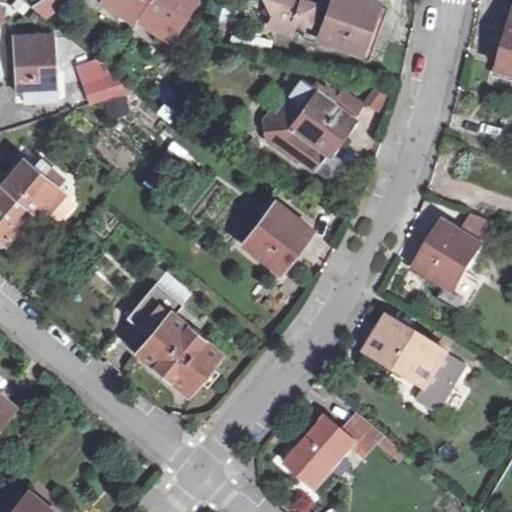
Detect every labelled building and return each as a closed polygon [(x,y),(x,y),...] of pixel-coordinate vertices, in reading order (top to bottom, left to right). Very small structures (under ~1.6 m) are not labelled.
[(37,8),(48,17),(64,6),(59,0),(42,0),(37,4),(34,6),(37,8)] [(107,0),(104,4),(122,15),(125,11),(139,20),(157,32),(159,27),(174,37),(197,0),(107,0)] [(268,0),(276,17),(296,24),(294,30),(305,35),(304,41),(318,46),(321,38),(332,9),(323,6),(325,0),(268,0)] [(374,0),(334,0),(332,9),(321,38),(364,53),(376,20),(387,24),(393,9),(381,5),(382,3),(374,0)] [(325,0),(323,6),(332,9),(334,0),(325,0)] [(43,23),(48,17),(37,8),(31,14),(43,23)] [(272,27),(293,34),(294,30),(296,24),(276,17),(272,27)] [(376,20),(364,53),(375,58),(387,24),(376,20)] [(159,27),(157,32),(171,40),(174,37),(159,27)] [(17,36),(19,93),(30,92),(31,103),(59,101),(55,33),(17,36)] [(511,36),(501,76),(511,79),(511,36)] [(372,66),(375,58),(364,53),(321,38),(318,46),(372,66)] [(94,103),(106,99),(120,95),(135,91),(99,60),(81,67),(94,103)] [(302,161),(319,173),(331,156),(331,154),(293,127),(320,92),(305,81),(294,83),(286,94),(294,100),(282,116),(274,111),(266,122),(270,143),(300,164),(302,161)] [(375,86),(365,102),(379,111),(389,96),(375,86)] [(344,91),(336,103),(358,118),(366,107),(344,91)] [(336,103),(320,92),(293,127),(331,154),(358,118),(336,103)] [(286,94),(274,111),(282,116),(294,100),(286,94)] [(120,95),(106,99),(110,114),(123,110),(120,95)] [(174,148),(157,168),(171,180),(188,160),(174,148)] [(349,170),(331,156),(319,173),(329,180),(342,181),(349,170)] [(0,185),(0,235),(9,243),(38,209),(43,213),(46,210),(63,189),(59,185),(38,169),(27,159),(7,182),(5,180),(0,185)] [(45,160),(38,169),(59,185),(65,177),(45,160)] [(63,189),(46,210),(56,218),(63,218),(75,204),(74,198),(63,189)] [(279,202),(248,243),(282,271),(315,230),(279,202)] [(446,223),(418,268),(455,292),(483,246),(463,234),(446,223)] [(463,234),(483,246),(490,236),(475,227),(463,234)] [(168,273),(160,282),(185,304),(193,294),(168,273)] [(185,304),(160,282),(131,317),(139,323),(144,317),(158,329),(141,349),(193,392),(225,353),(177,313),(185,304)] [(433,303),(427,313),(436,319),(442,309),(433,303)] [(389,321),(368,355),(371,357),(365,367),(390,383),(397,372),(427,390),(420,404),(434,411),(442,406),(466,366),(448,356),(389,321)] [(0,392),(0,424),(16,405),(0,392)] [(312,430),(315,436),(328,421),(323,417),(312,430)] [(361,417),(345,435),(356,445),(371,458),(388,438),(361,417)] [(317,491),(356,445),(345,435),(328,421),(315,436),(289,466),(317,491)] [(56,511),(30,490),(12,511),(56,511)]
